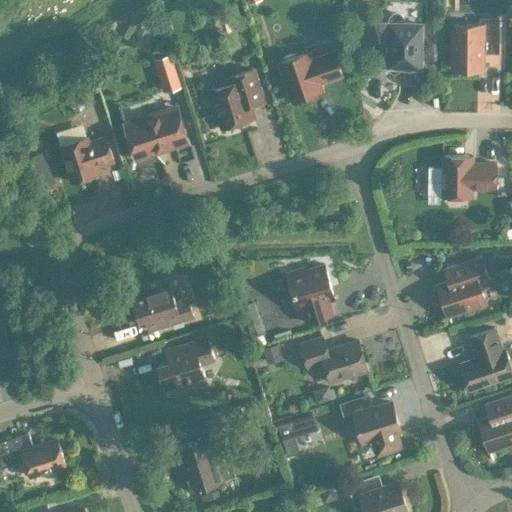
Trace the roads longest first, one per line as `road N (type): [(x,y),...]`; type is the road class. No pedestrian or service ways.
road 1 (residential): [(345,146),(79,230),(61,260),(89,379)]
road 2 (residential): [(461,503),(345,146)]
road 3 (residential): [(511,119),(440,118),(345,146)]
road 4 (residential): [(132,511),(89,379)]
